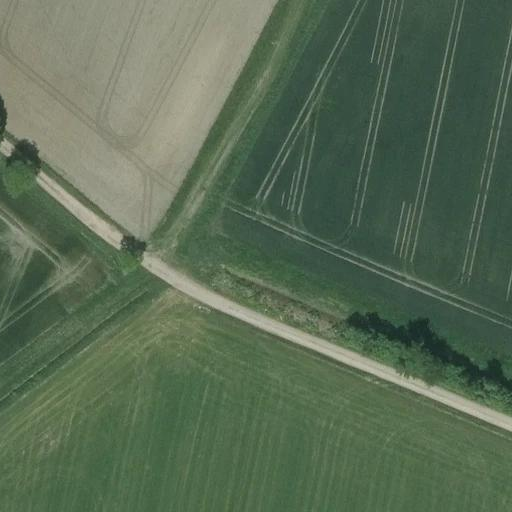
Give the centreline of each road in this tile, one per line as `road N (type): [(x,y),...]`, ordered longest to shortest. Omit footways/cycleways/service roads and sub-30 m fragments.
road 1 (track): [(0,145),(158,272),(511,423)]
road 2 (track): [(174,279),(311,0)]
